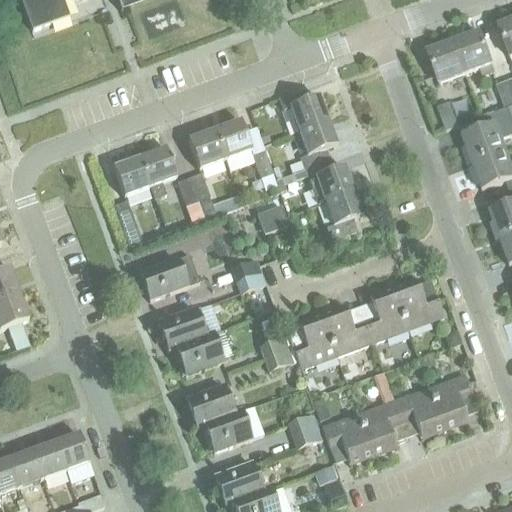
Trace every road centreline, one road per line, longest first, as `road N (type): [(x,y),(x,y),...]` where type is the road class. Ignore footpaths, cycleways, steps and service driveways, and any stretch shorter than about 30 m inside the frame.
road 1 (residential): [(83,353),(23,197),(29,166),(290,62)]
road 2 (residential): [(455,245),(379,33)]
road 3 (residential): [(295,301),(455,245)]
road 4 (residential): [(138,511),(83,353)]
road 5 (residential): [(511,398),(455,245)]
road 6 (residential): [(393,511),(511,466)]
